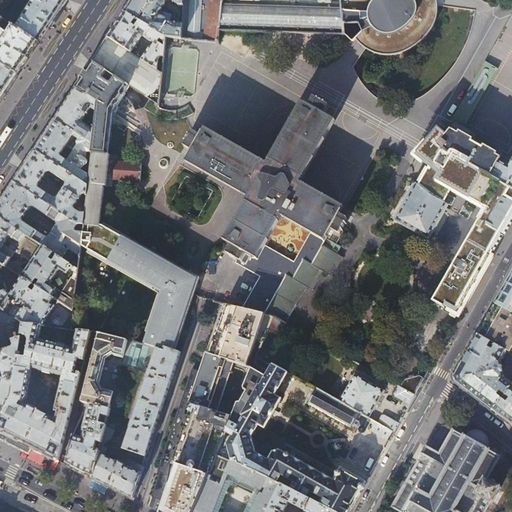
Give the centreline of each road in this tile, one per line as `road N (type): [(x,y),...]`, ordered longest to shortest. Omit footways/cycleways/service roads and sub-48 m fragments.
road 1 (secondary): [(100,0),(0,152)]
road 2 (residential): [(511,253),(437,383)]
road 3 (residential): [(437,383),(364,511)]
